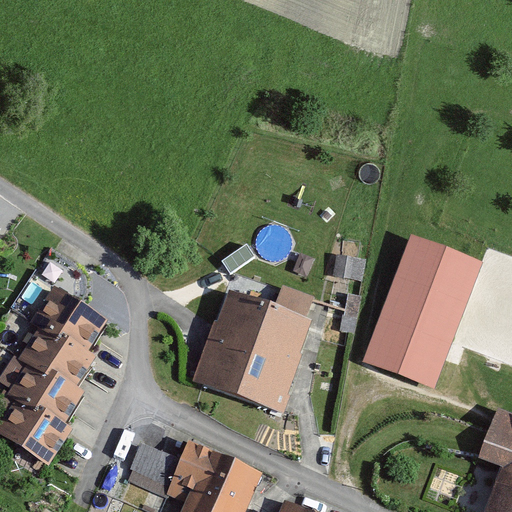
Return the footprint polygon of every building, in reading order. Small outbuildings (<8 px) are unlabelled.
[(480,265),(413,239),(365,361),(432,387),(480,265)] [(101,322),(48,288),(29,317),(37,323),(82,352),(101,322)] [(305,323),(218,292),(186,382),(273,413),(305,323)] [(82,352),(37,323),(12,361),(22,367),(70,398),(95,360),(82,352)] [(55,422),(70,398),(22,367),(6,391),(13,394),(55,422)] [(64,428),(55,422),(13,394),(0,413),(0,436),(41,463),(64,428)] [(511,511),(511,421),(509,420),(498,451),(474,442),(467,460),(491,469),(474,511),(511,511)] [(237,511),(253,476),(180,443),(160,487),(178,495),(170,511),(237,511)]
